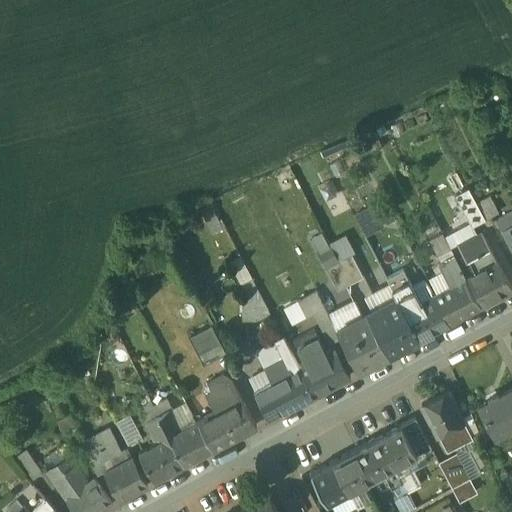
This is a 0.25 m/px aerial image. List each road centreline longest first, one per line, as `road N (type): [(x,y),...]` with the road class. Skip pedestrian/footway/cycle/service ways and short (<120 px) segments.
road 1 (residential): [(511,307),(266,439)]
road 2 (residential): [(266,439),(140,511)]
